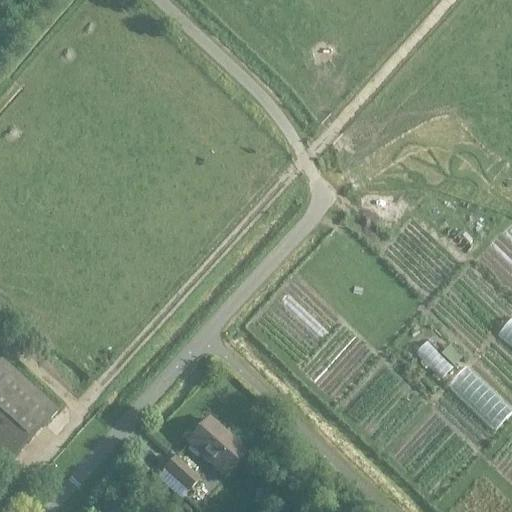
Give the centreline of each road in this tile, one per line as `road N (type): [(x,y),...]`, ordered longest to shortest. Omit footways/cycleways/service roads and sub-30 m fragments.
road 1 (track): [(304,160),(45,447)]
road 2 (track): [(450,0),(304,160)]
